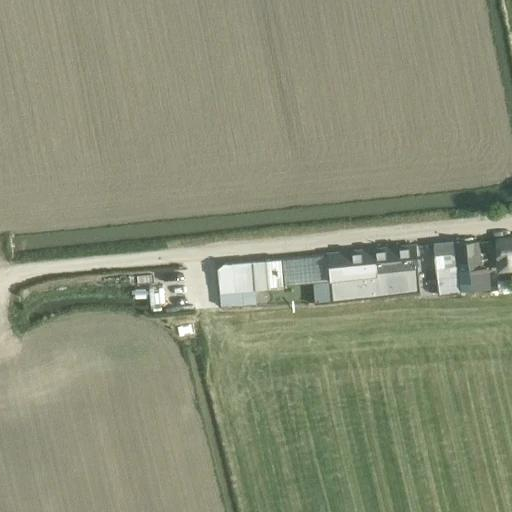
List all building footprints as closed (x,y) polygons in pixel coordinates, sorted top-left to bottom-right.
[(511,238),(496,240),(498,265),(511,263),(511,238)] [(478,242),(455,244),(459,294),(482,291),(478,242)] [(415,246),(373,251),(373,255),(362,256),(361,253),(329,256),(334,302),(377,298),(377,293),(420,289),(415,246)] [(435,255),(438,297),(458,294),(455,253),(435,255)] [(305,282),(305,278),(303,258),(233,264),(235,291),(221,292),(221,306),(244,305),(258,305),(257,290),(285,288),(285,284),(305,282)]
